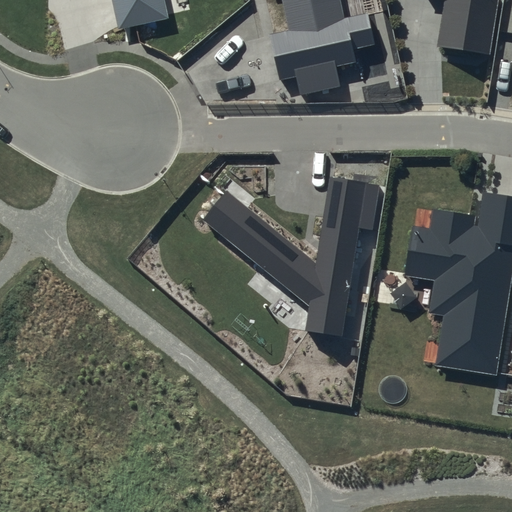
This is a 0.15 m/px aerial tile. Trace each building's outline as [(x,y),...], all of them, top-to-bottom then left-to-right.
[(110,0),(116,24),(167,14),(164,0),(110,0)] [(280,0),(288,30),(268,35),(279,82),(296,78),(300,96),(341,86),(336,67),(357,62),(354,47),(374,42),(368,16),(348,20),(343,0),(280,0)] [(441,0),(435,47),(488,55),(496,0),(441,0)] [(225,190),(202,220),(309,303),(304,333),(343,339),(360,228),(373,230),(380,184),(330,176),(316,262),(225,190)] [(511,193),(483,189),(477,224),(471,223),(473,211),(433,204),(429,226),(411,223),(403,272),(433,277),(428,311),(442,313),(433,364),(494,374),(511,262),(511,193)]
